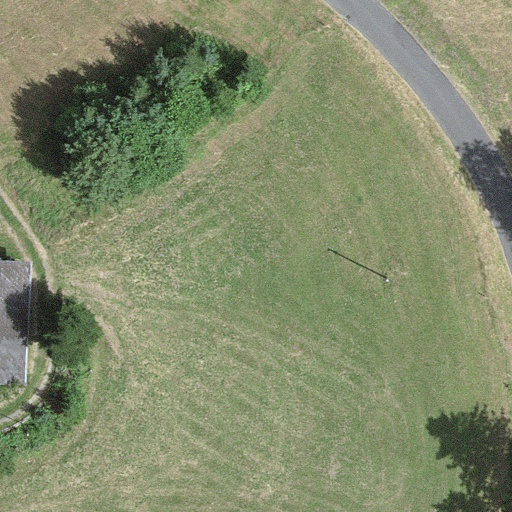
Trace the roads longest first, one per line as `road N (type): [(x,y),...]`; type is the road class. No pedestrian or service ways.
road 1 (unclassified): [(351,0),(456,116),(511,222)]
road 2 (track): [(0,418),(19,411),(30,394),(45,336),(37,261),(0,203)]
